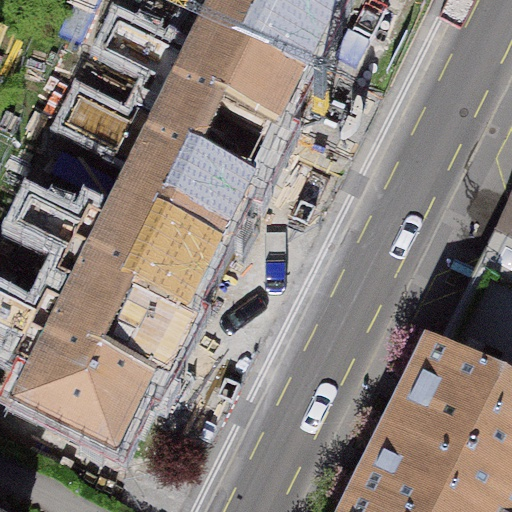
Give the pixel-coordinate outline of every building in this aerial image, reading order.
[(219,0),(222,1),(207,31),(296,75),(317,33),(321,35),(338,0),(219,0)] [(160,127),(125,197),(214,241),(229,210),(232,212),(258,160),(284,108),(280,106),(296,75),(207,31),(172,100),(168,99),(156,124),(160,127)] [(31,373),(35,375),(20,407),(109,451),(130,408),(134,409),(165,347),(196,285),(193,283),(214,241),(125,197),(110,226),(106,224),(31,373)] [(511,211),(441,353),(511,388),(511,211)] [(402,430),(364,508),(371,511),(511,511),(511,388),(441,353),(402,430)]
